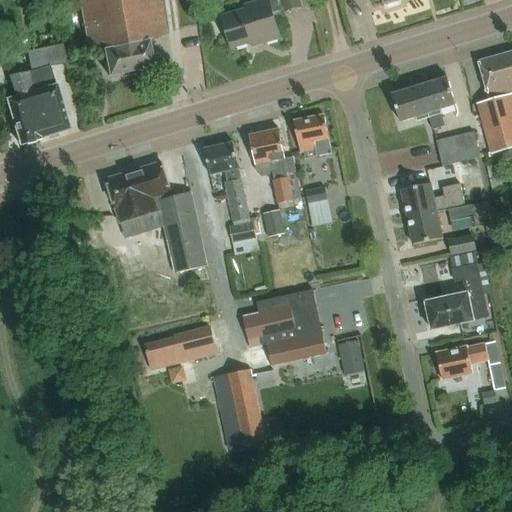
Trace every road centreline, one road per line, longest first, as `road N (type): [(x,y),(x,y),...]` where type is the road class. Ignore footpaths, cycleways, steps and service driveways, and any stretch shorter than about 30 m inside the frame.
road 1 (residential): [(511,430),(438,440),(423,425),(341,69)]
road 2 (residential): [(210,447),(193,372),(238,359),(184,118)]
road 3 (secondary): [(0,175),(184,118)]
road 4 (secondary): [(341,69),(511,16)]
road 5 (secondary): [(184,118),(341,69)]
